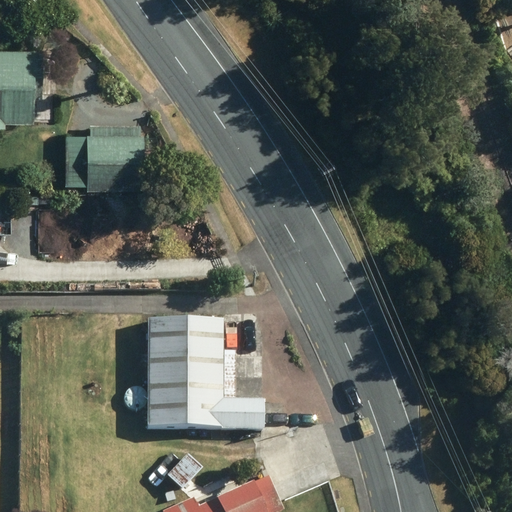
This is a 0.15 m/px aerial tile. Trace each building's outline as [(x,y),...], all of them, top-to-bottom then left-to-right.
[(0,127),(1,127),(1,123),(29,124),(29,98),(38,99),(38,51),(0,51),(0,127)] [(88,137),(64,138),(64,186),(86,186),(86,192),(141,192),(140,127),(88,127),(88,137)] [(146,431),(220,431),(220,433),(260,433),(260,404),(232,404),(232,355),(221,355),(221,323),(146,323),(146,431)] [(28,342),(28,410),(43,410),(43,342),(28,342)] [(200,469),(186,457),(166,481),(180,493),(200,469)] [(192,500),(166,511),(287,511),(283,502),(279,504),(267,479),(197,511),(192,500)]
